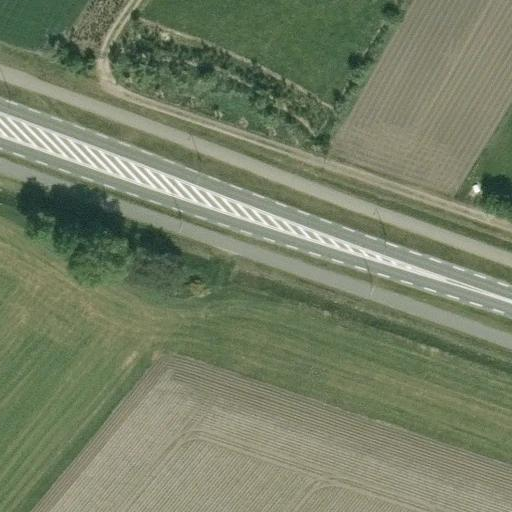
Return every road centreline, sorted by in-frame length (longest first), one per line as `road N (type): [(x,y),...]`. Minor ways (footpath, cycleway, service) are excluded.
road 1 (unclassified): [(0,71),(511,258)]
road 2 (unclassified): [(511,343),(0,166)]
road 3 (track): [(511,226),(110,89),(101,59),(137,0)]
road 4 (tertiary): [(364,253),(0,105)]
road 5 (tertiary): [(0,143),(208,216),(364,253)]
road 6 (tertiary): [(511,302),(364,253)]
